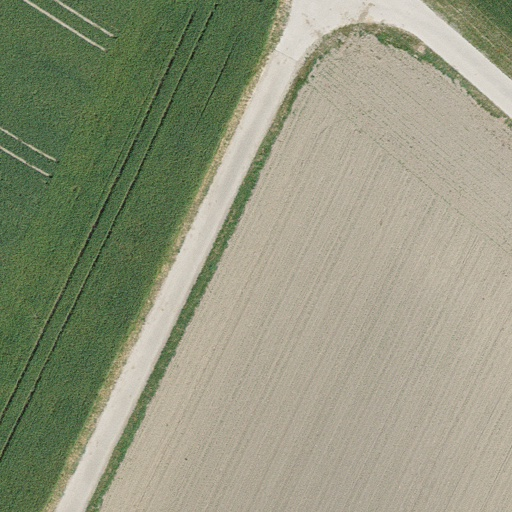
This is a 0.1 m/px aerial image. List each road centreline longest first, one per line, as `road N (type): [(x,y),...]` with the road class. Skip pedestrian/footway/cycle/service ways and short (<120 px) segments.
road 1 (track): [(330,0),(82,511)]
road 2 (unclassified): [(511,111),(383,0)]
